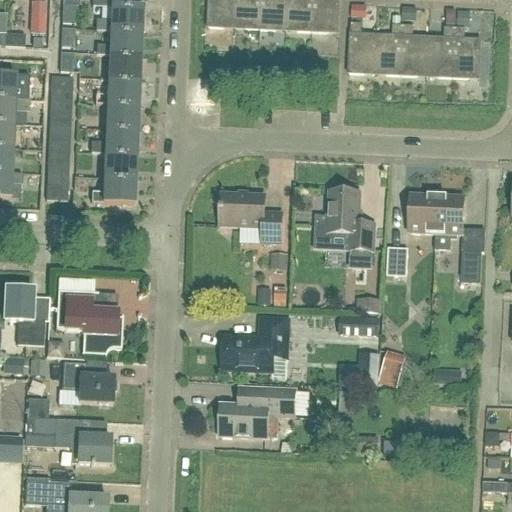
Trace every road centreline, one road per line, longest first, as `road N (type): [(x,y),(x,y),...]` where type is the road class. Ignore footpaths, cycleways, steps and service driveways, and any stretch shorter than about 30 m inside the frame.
road 1 (unclassified): [(511,151),(172,142)]
road 2 (unclassified): [(154,511),(167,238)]
road 3 (residential): [(167,238),(0,231)]
road 4 (residential): [(172,142),(178,0)]
